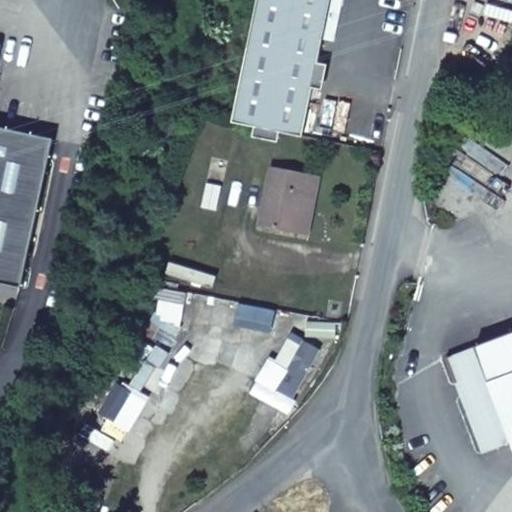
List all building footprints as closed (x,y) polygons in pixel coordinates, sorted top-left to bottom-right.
[(258,0),(232,125),(303,139),(332,0),(258,0)] [(0,280),(20,284),(48,142),(21,136),(0,131),(0,280)] [(298,236),(309,177),(271,170),(260,228),(298,236)] [(298,236),(307,238),(318,179),(309,177),(298,236)] [(511,333),(450,356),(486,453),(511,443),(511,333)]
